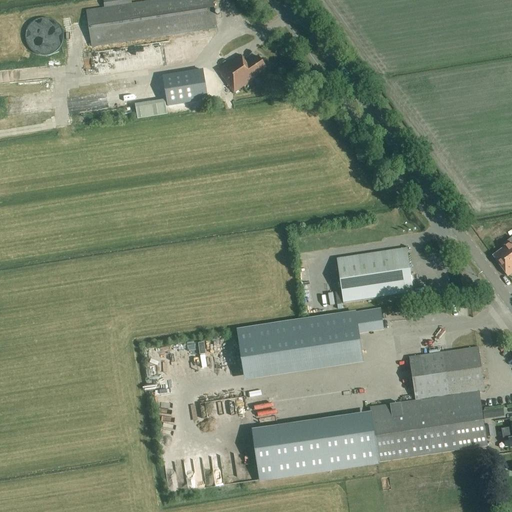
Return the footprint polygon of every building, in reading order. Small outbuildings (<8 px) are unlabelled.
[(167,0),(131,5),(104,9),(87,12),(92,47),(217,29),(212,0),(167,0)] [(128,49),(128,54),(136,54),(137,64),(147,64),(147,48),(128,49)] [(186,51),(170,51),(171,61),(186,61),(186,51)] [(234,94),(259,77),(258,76),(267,70),(258,57),(247,64),(240,55),(218,71),(234,94)] [(94,65),(95,75),(123,71),(122,61),(94,65)] [(203,71),(163,77),(168,107),(207,100),(203,71)] [(216,91),(209,92),(211,104),(219,103),(216,91)] [(126,107),(127,120),(154,118),(153,104),(126,107)] [(511,238),(502,245),(504,248),(493,256),(507,277),(511,273),(511,238)] [(344,304),(393,296),(412,294),(413,296),(406,246),(405,246),(406,253),(338,263),(344,304)] [(383,328),(380,309),(355,312),(358,332),(383,328)] [(355,312),(236,329),(243,381),(363,364),(358,332),(355,312)] [(485,433),(482,411),(479,393),(485,392),(478,348),(409,358),(416,402),(370,409),(371,411),(252,429),(260,482),(378,464),(487,447),(485,433)] [(483,412),(484,420),(504,417),(503,409),(483,412)] [(492,426),(485,427),(486,438),(493,437),(492,426)] [(511,426),(511,427),(511,429),(502,430),(503,441),(509,440),(510,449),(511,448),(511,426)]
